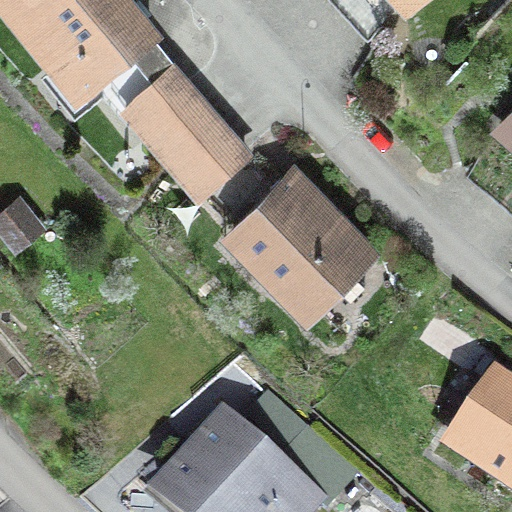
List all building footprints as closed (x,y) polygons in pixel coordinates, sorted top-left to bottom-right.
[(0,0),(73,90),(145,31),(119,0),(0,0)] [(165,98),(136,123),(174,168),(220,129),(154,50),(137,63),(165,98)] [(511,112),(498,128),(511,140),(511,112)] [(220,129),(174,168),(195,191),(240,152),(220,129)] [(264,281),(299,317),(361,258),(281,176),(230,224),(275,270),(264,281)] [(511,485),(511,388),(499,380),(454,447),(511,485)] [(310,511),(315,507),(220,424),(158,494),(178,511),(310,511)]
